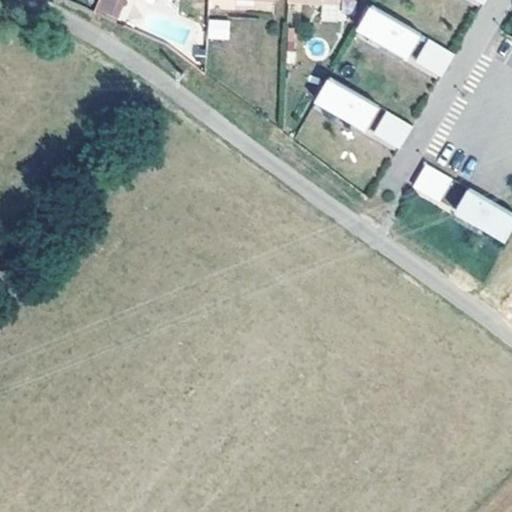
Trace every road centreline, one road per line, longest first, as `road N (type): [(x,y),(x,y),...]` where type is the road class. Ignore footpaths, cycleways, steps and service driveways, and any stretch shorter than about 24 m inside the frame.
road 1 (unclassified): [(511,341),(109,42),(22,0)]
road 2 (residential): [(500,0),(392,186)]
